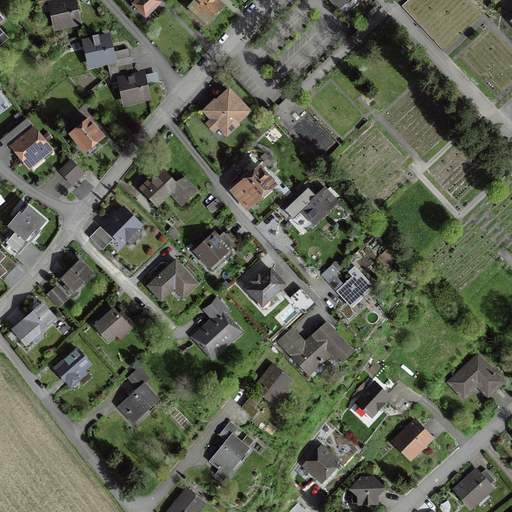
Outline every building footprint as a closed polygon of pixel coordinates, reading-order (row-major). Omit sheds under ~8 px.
[(55,29),(78,24),(72,0),(50,5),(55,29)] [(137,0),(132,5),(145,18),(160,4),(155,0),(137,0)] [(222,8),(215,1),(215,0),(197,0),(189,8),(206,24),(222,8)] [(326,0),(337,12),(349,0),(326,0)] [(85,43),(90,67),(112,61),(107,38),(85,43)] [(116,68),(118,75),(133,72),(129,58),(115,61),(116,68)] [(124,104),(147,99),(142,75),(119,81),(124,104)] [(247,112),(228,92),(215,104),(214,103),(205,112),(212,120),(207,125),(213,132),(219,126),(226,134),(235,125),(235,124),(247,112)] [(96,131),(97,130),(93,124),(92,125),(88,120),(70,134),(85,153),(86,151),(89,154),(96,149),(93,146),(102,139),(96,131)] [(47,148),(26,121),(2,141),(10,150),(12,148),(26,165),(32,160),(32,161),(38,158),(42,153),(41,152),(47,148)] [(46,143),(51,139),(47,133),(41,138),(46,143)] [(64,178),(75,167),(70,162),(59,172),(64,178)] [(83,175),(76,167),(75,167),(64,178),(72,186),(83,175)] [(274,186),(259,168),(232,191),(238,198),(237,200),(238,201),(240,203),(242,202),(247,209),(274,186)] [(196,192),(184,180),(176,186),(163,172),(155,180),(152,178),(140,190),(154,204),(166,192),(169,194),(175,188),(179,193),(174,198),(181,206),(196,192)] [(336,203),(325,190),(311,204),(310,203),(302,212),(315,226),(321,219),(320,219),(336,203)] [(206,208),(211,214),(221,206),(216,199),(206,208)] [(117,213),(115,211),(100,226),(122,247),(143,227),(123,207),(117,213)] [(44,222),(28,208),(21,217),(19,214),(9,227),(15,232),(5,244),(17,254),(27,242),(24,240),(34,228),(37,230),(44,222)] [(112,240),(100,228),(89,238),(102,250),(112,240)] [(220,264),(218,261),(227,253),(217,242),(220,239),(216,235),(213,237),(211,236),(194,251),(212,271),(220,264)] [(390,266),(395,261),(388,254),(383,259),(390,266)] [(0,274),(4,270),(8,274),(14,267),(2,256),(1,257),(0,256),(0,274)] [(196,285),(175,261),(147,287),(160,301),(178,284),(187,294),(196,285)] [(91,275),(78,262),(62,278),(75,291),(91,275)] [(336,270),(331,265),(320,276),(326,282),(337,272),(336,270)] [(373,288),(354,267),(347,273),(351,277),(335,292),(345,303),(337,310),(348,322),(356,314),(351,309),(373,288)] [(276,293),(276,292),(284,285),(270,270),(260,279),(258,277),(252,282),(254,285),(248,291),(258,301),(256,303),(259,307),(269,298),(273,296),(276,293)] [(67,299),(56,288),(47,296),(58,307),(67,299)] [(304,315),(315,305),(302,291),(291,301),(304,315)] [(228,311),(216,298),(204,309),(216,322),(211,326),(208,326),(205,329),(202,329),(192,338),(207,354),(218,344),(220,346),(228,339),(230,342),(241,333),(224,315),(228,311)] [(54,320),(41,305),(12,330),(22,341),(33,331),(37,335),(54,320)] [(125,334),(134,326),(122,313),(118,316),(113,311),(111,313),(110,312),(106,315),(107,316),(95,327),(108,341),(121,329),(125,334)] [(339,363),(351,352),(326,325),(305,345),(291,330),(279,342),(292,357),(297,352),(313,370),(330,354),(339,363)] [(77,349),(54,369),(70,388),(78,381),(82,386),(91,378),(84,370),(90,365),(77,349)] [(485,385),(485,387),(490,393),(502,383),(489,369),(487,370),(485,367),(486,366),(477,357),(449,383),(463,398),(477,385),(485,385)] [(292,381),(274,367),(265,379),(262,377),(253,389),(273,405),(292,381)] [(149,378),(139,368),(128,379),(137,389),(118,408),(126,417),(131,413),(137,419),(158,400),(143,384),(149,378)] [(383,403),(382,402),(388,396),(375,383),(356,404),(369,416),(375,410),(376,410),(383,403)] [(253,418),(258,412),(246,402),(241,408),(253,418)] [(425,444),(431,438),(415,422),(409,428),(408,428),(405,430),(405,432),(399,438),(415,454),(421,448),(423,447),(424,446),(425,444)] [(236,429),(229,423),(219,436),(226,441),(209,462),(219,470),(215,475),(223,481),(248,449),(231,435),(236,429)] [(338,463),(321,447),(304,466),(318,480),(325,472),(327,475),(338,463)] [(494,481),(485,470),(479,475),(476,471),(454,491),(470,508),(492,488),(488,485),(493,480),(494,481)] [(376,496),(383,488),(372,478),(360,479),(351,489),(358,496),(358,504),(363,504),(367,508),(372,504),(376,503),(376,496)] [(198,511),(204,505),(186,490),(167,511),(198,511)]
